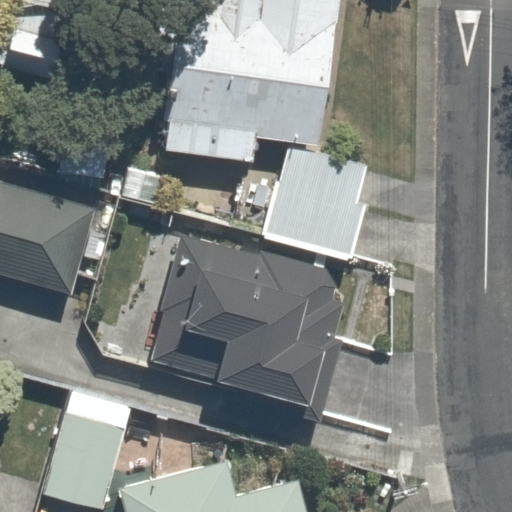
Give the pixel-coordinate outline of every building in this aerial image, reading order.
[(170,42),(156,139),(251,152),(257,114),(316,122),(333,0),(151,0),(146,38),(170,42)] [(372,156),(284,133),(260,225),(348,248),(372,156)] [(91,186),(0,162),(0,260),(68,278),(91,186)] [(185,223),(164,308),(221,322),(212,359),(320,386),(343,293),(326,289),(333,259),(185,223)] [(133,399),(58,381),(33,486),(108,504),(114,481),(133,399)] [(227,444),(114,481),(123,511),(308,511),(292,461),(239,478),(227,444)]
